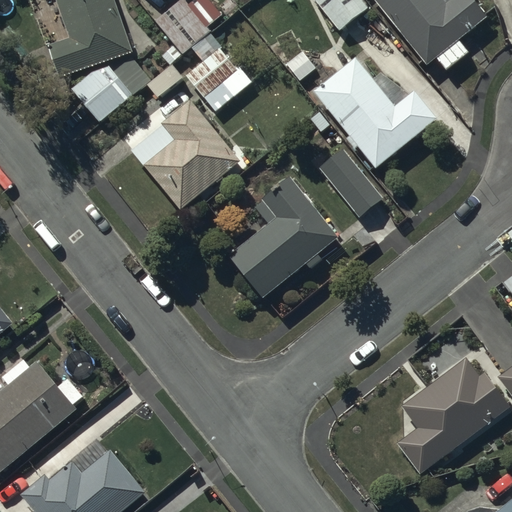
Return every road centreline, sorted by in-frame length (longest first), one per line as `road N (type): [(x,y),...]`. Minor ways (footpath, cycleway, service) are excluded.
road 1 (residential): [(242,434),(0,134)]
road 2 (residential): [(511,200),(242,434)]
